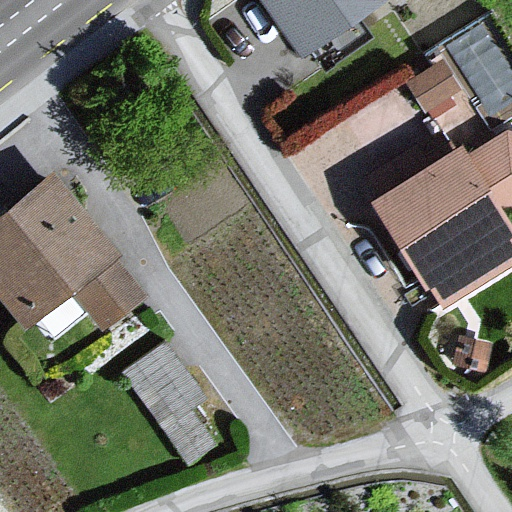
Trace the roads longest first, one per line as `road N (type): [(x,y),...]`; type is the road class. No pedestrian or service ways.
road 1 (residential): [(441,434),(156,0)]
road 2 (residential): [(441,434),(185,511)]
